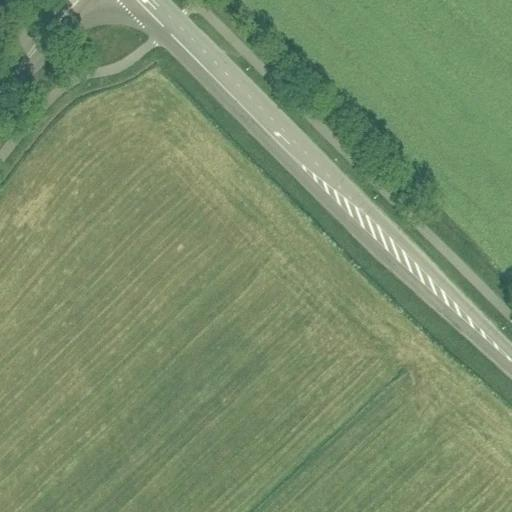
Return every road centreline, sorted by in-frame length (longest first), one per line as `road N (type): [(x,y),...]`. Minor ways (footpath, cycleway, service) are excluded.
road 1 (tertiary): [(511,364),(358,221),(146,0)]
road 2 (tertiary): [(0,96),(79,0)]
